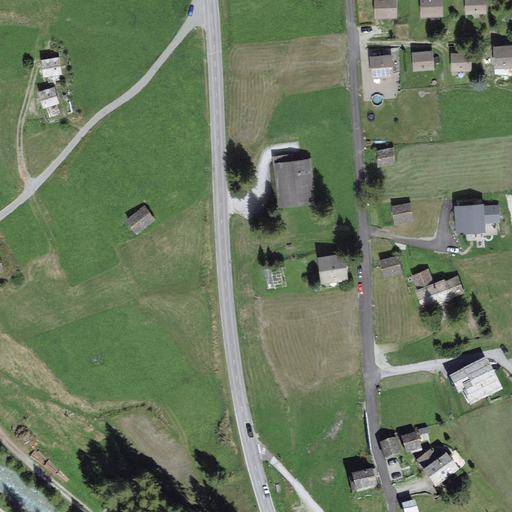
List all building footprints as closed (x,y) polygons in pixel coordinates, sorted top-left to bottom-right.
[(393,0),(374,0),(376,17),(395,16),(393,0)] [(439,0),(422,0),(423,16),(441,15),(439,0)] [(483,0),(467,0),(468,13),(484,12),(483,0)] [(511,46),(495,47),(496,65),(511,64),(511,46)] [(430,53),(414,54),(415,71),(432,70),(430,53)] [(468,53),(452,54),(453,70),(469,69),(468,53)] [(390,56),(372,58),(373,77),(391,76),(390,56)] [(60,72),(58,58),(42,61),(44,75),(60,72)] [(58,102),(53,89),(40,94),(44,107),(58,102)] [(394,165),(392,149),(373,152),(375,167),(394,165)] [(297,158),(296,152),(274,156),(274,161),(297,158)] [(315,201),(309,160),(273,165),(279,206),(315,201)] [(497,205),(457,207),(458,231),(481,230),(481,222),(498,221),(497,205)] [(409,220),(407,206),(390,208),(392,223),(409,220)] [(153,220),(144,209),(128,222),(137,233),(153,220)] [(342,280),(339,256),(314,259),(317,283),(342,280)] [(399,273),(396,259),(378,263),(381,277),(399,273)] [(428,272),(410,278),(420,307),(460,294),(455,279),(432,286),(428,272)] [(499,387),(485,359),(452,375),(460,390),(466,387),(472,400),(499,387)] [(428,426),(418,429),(420,436),(430,433),(428,426)] [(420,447),(415,432),(403,436),(408,451),(416,448),(420,447)] [(397,446),(395,439),(383,443),(387,456),(399,453),(397,446)] [(456,470),(446,457),(439,463),(431,453),(419,462),(427,471),(424,473),(436,487),(456,470)] [(372,472),(355,476),(358,490),(375,486),(372,472)] [(416,511),(414,503),(403,505),(405,511),(404,511),(416,511)]
